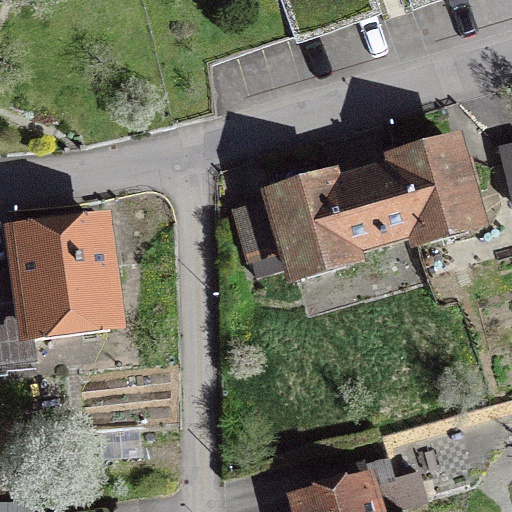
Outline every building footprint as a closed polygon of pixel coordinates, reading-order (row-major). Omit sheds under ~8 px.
[(511,205),(511,204),(511,143),(498,147),(511,205)] [(398,162),(419,239),(477,223),(466,185),(478,182),(472,162),(461,165),(455,145),(398,162)] [(419,239),(398,162),(330,182),(351,259),(354,258),(416,240),(419,239)] [(351,259),(330,182),(272,199),(274,204),(238,214),(250,260),(287,249),(294,276),(351,259)] [(0,362),(34,358),(31,334),(114,323),(102,225),(16,236),(20,269),(0,271),(0,362)] [(378,511),(401,506),(387,462),(327,477),(331,492),(299,501),(301,511),(378,511)]
